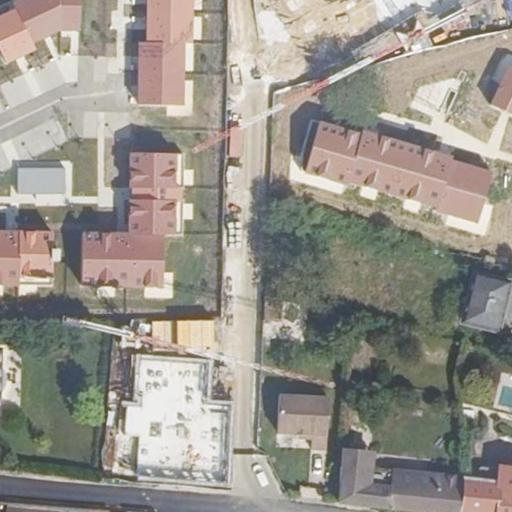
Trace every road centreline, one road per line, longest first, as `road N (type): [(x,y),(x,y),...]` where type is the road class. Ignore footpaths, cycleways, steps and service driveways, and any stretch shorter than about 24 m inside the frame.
road 1 (unclassified): [(263,511),(0,486)]
road 2 (residential): [(114,92),(72,95),(0,128)]
